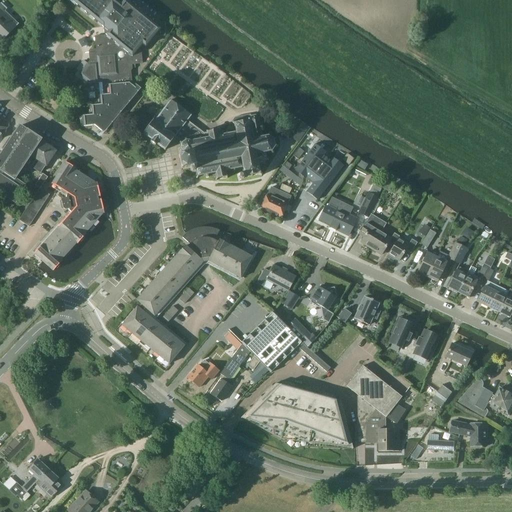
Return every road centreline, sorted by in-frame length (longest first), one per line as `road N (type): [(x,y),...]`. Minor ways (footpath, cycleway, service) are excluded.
road 1 (tertiary): [(511,482),(326,480),(272,465),(200,427),(68,323)]
road 2 (tertiary): [(511,337),(217,204),(124,211)]
road 3 (tertiary): [(124,211),(108,161),(0,93)]
